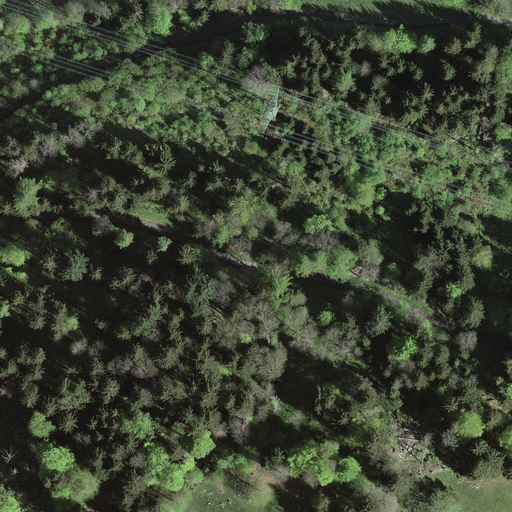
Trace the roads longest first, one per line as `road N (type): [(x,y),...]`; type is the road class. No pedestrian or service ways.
road 1 (track): [(0,217),(119,218),(259,269),(414,303),(511,340)]
road 2 (track): [(511,22),(281,15),(136,53),(0,114)]
road 3 (track): [(259,92),(124,134),(0,193)]
